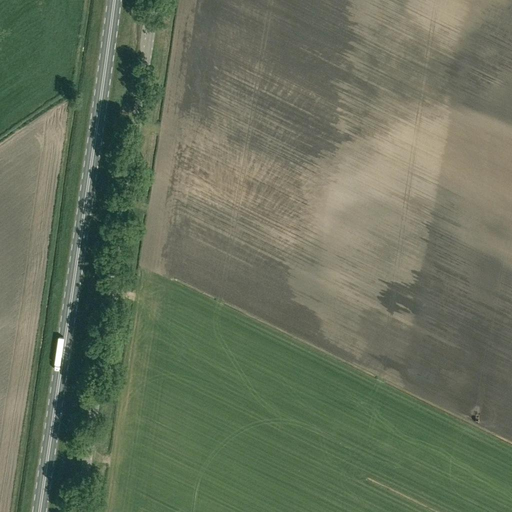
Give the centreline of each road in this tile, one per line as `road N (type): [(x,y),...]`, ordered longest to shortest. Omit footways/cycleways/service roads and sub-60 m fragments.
road 1 (unclassified): [(79,511),(155,0)]
road 2 (primary): [(37,511),(111,0)]
